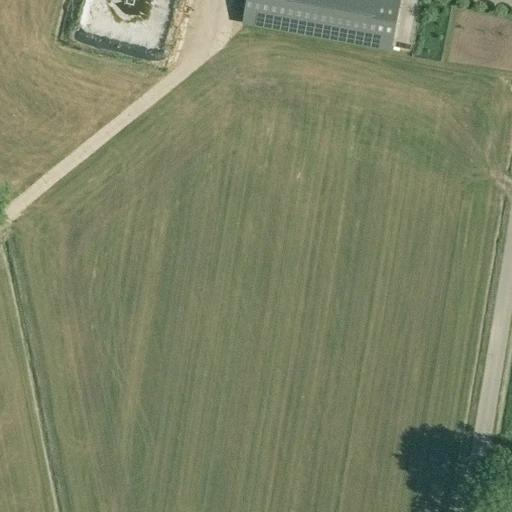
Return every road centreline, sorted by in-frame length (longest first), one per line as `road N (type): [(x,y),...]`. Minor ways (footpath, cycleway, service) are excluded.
road 1 (track): [(220,0),(215,37),(0,212)]
road 2 (unclassified): [(469,511),(511,265)]
